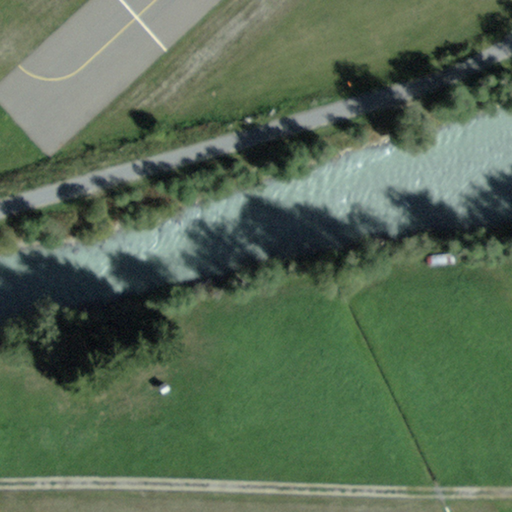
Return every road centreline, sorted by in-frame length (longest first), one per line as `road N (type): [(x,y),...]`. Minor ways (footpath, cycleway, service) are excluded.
road 1 (track): [(0,210),(346,108),(474,64),(511,38)]
road 2 (track): [(0,483),(511,489)]
